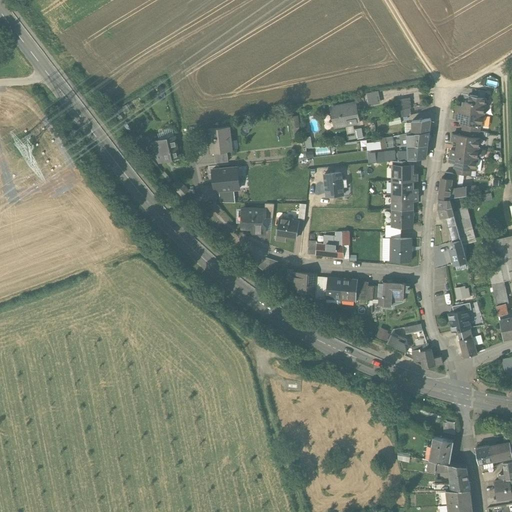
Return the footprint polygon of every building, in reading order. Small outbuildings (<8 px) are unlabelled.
[(378,91),(366,94),(369,107),(381,104),(378,91)] [(485,99),(469,97),(468,102),(484,105),(484,104),(485,99)] [(468,102),(465,102),(464,102),(463,106),(457,105),(456,112),(483,116),(485,104),(484,104),(484,105),(468,102)] [(354,104),(333,108),(336,127),(357,123),(354,104)] [(410,109),(401,111),(402,117),(411,116),(410,109)] [(483,116),(456,112),(456,119),(462,119),(461,124),(463,124),(479,126),(482,127),(483,116)] [(400,118),(388,120),(389,126),(401,124),(400,118)] [(431,119),(412,122),(412,127),(412,134),(429,132),(431,119)] [(401,130),(401,125),(392,126),(394,137),(407,135),(412,134),(412,127),(408,128),(408,129),(401,130)] [(229,128),(208,130),(210,152),(214,152),(226,151),(228,150),(227,141),(230,141),(229,128)] [(412,134),(407,135),(400,136),(401,147),(407,146),(428,145),(429,132),(412,134)] [(462,136),(453,135),(452,142),(458,142),(458,146),(478,149),(480,138),(478,138),(462,136)] [(392,137),(380,139),(380,142),(376,143),(376,150),(387,149),(386,144),(393,143),(392,137)] [(173,138),(149,144),(159,162),(178,157),(173,138)] [(428,145),(407,146),(408,153),(398,154),(398,155),(399,160),(404,160),(409,160),(413,159),(426,158),(428,145)] [(478,149),(458,146),(457,151),(451,150),(450,156),(477,160),(478,149)] [(226,151),(214,152),(215,164),(227,162),(226,151)] [(312,151),(305,152),(307,159),(314,158),(312,151)] [(395,152),(382,153),(383,156),(376,157),(377,163),(393,161),(399,160),(398,155),(395,155),(395,152)] [(477,160),(450,156),(449,163),(455,164),(455,168),(471,170),(475,171),(477,160)] [(413,165),(393,165),(393,181),(413,181),(416,181),(417,175),(415,173),(413,173),(413,165)] [(215,192),(219,191),(234,190),(239,189),(237,167),(212,170),(215,192)] [(471,170),(455,168),(454,174),(458,174),(470,176),(471,170)] [(340,172),(325,174),(327,196),(343,195),(342,187),(347,187),(346,179),(341,180),(340,172)] [(454,174),(445,173),(444,179),(452,180),(450,189),(456,189),(458,174),(454,174)] [(444,179),(442,178),(439,199),(450,199),(450,197),(464,195),(466,195),(466,188),(456,189),(450,189),(452,180),(444,179)] [(187,191),(178,181),(172,186),(182,196),(187,191)] [(413,181),(393,181),(393,195),(417,195),(417,189),(413,189),(413,181)] [(235,203),(234,190),(219,191),(220,203),(235,203)] [(491,193),(480,195),(481,202),(492,200),(491,193)] [(417,195),(393,195),(393,209),(412,209),(412,201),(417,201),(417,195)] [(474,229),(464,195),(450,197),(450,199),(459,233),(474,229)] [(459,233),(450,199),(439,199),(439,210),(439,211),(441,218),(446,216),(453,241),(461,240),(459,233)] [(223,212),(215,203),(210,206),(218,216),(223,212)] [(274,204),(265,203),(265,209),(265,218),(273,218),(274,204)] [(306,204),(300,204),(298,219),(304,220),(306,204)] [(265,209),(242,209),(242,228),(252,228),(252,232),(254,232),(254,233),(265,233),(265,218),(265,209)] [(412,209),(393,209),(392,226),(400,226),(412,227),(412,209)] [(298,221),(279,218),(276,236),(296,239),(298,221)] [(349,231),(336,232),(336,237),(324,236),(324,244),(344,244),(349,244),(349,231)] [(511,236),(483,242),(492,283),(503,280),(511,278),(511,236)] [(392,238),(391,238),(390,261),(411,261),(411,239),(400,238),(392,238)] [(467,261),(461,240),(453,241),(452,242),(454,249),(450,250),(454,265),(467,261)] [(317,242),(310,241),(308,254),(315,255),(316,244),(317,242)] [(344,244),(324,244),(316,244),(315,255),(344,257),(344,244)] [(278,262),(266,258),(262,262),(271,270),(278,262)] [(271,270),(262,262),(258,267),(267,275),(271,270)] [(315,275),(293,273),(293,272),(287,271),(286,282),(292,282),(292,285),(299,285),(299,290),(300,292),(313,293),(315,275)] [(342,279),(327,278),(326,298),(341,299),(342,279)] [(358,280),(342,279),(341,299),(356,300),(356,299),(357,282),(358,280)] [(503,280),(492,283),(496,306),(505,304),(508,304),(503,280)] [(368,283),(361,282),(357,282),(356,299),(367,300),(368,285),(368,283)] [(386,285),(385,287),(380,286),(379,300),(379,304),(390,305),(391,300),(393,300),(404,294),(404,292),(405,292),(407,291),(408,290),(408,289),(408,287),(407,286),(406,285),(405,284),(403,284),(402,285),(401,286),(393,285),(392,284),(390,283),(388,283),(387,284),(386,285)] [(468,289),(457,291),(458,299),(469,297),(468,289)] [(470,303),(452,307),(453,313),(466,311),(471,310),(470,303)] [(505,304),(496,306),(499,322),(508,320),(507,315),(508,315),(505,304)] [(453,313),(449,314),(452,332),(457,331),(470,328),(466,311),(453,313)] [(511,318),(508,320),(499,322),(503,341),(511,338),(511,318)] [(421,325),(404,328),(406,335),(422,331),(421,325)] [(470,328),(457,331),(461,348),(474,346),(483,344),(481,336),(472,338),(470,328)] [(405,341),(391,335),(387,344),(406,353),(405,344),(404,343),(405,341)] [(426,350),(425,345),(416,347),(411,348),(414,363),(422,361),(423,369),(443,365),(441,357),(433,359),(431,349),(426,350)] [(474,346),(461,348),(464,358),(477,355),(474,346)] [(511,376),(511,358),(502,361),(506,378),(511,376)] [(454,441),(433,437),(431,446),(433,446),(431,460),(429,460),(450,464),(454,441)] [(511,451),(510,441),(489,445),(492,461),(511,457),(511,451)] [(489,445),(476,448),(477,456),(478,464),(484,463),(492,461),(489,445)] [(411,461),(412,453),(400,450),(398,458),(411,461)] [(450,464),(429,460),(427,468),(442,470),(449,470),(451,482),(468,479),(466,467),(450,464)] [(511,460),(503,462),(505,473),(499,474),(499,480),(511,478),(511,460)] [(511,478),(499,480),(494,481),(497,499),(511,496),(511,478)] [(468,479),(451,482),(451,484),(452,490),(470,490),(468,479)] [(452,490),(446,490),(447,506),(472,503),(470,490),(452,490)] [(472,511),(472,503),(447,506),(448,511),(472,511)]
